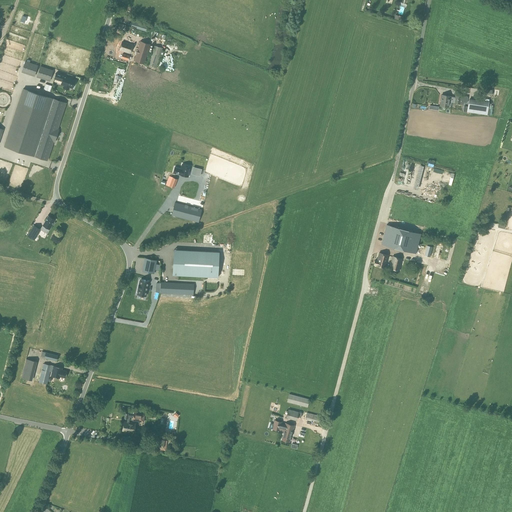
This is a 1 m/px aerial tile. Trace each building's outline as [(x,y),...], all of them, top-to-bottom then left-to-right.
[(136,28),(146,32),(148,25),(119,16),(117,21),(137,27),(136,28)] [(120,50),(131,53),(133,44),(122,41),(120,50)] [(144,64),(151,44),(140,41),(134,60),(144,64)] [(157,68),(163,48),(154,45),(148,65),(157,68)] [(22,72),(34,76),(38,66),(25,62),(24,65),(22,72)] [(125,75),(127,69),(119,66),(117,72),(125,75)] [(50,81),(53,71),(41,67),(37,77),(50,81)] [(67,77),(67,76),(57,72),(54,79),(62,81),(61,84),(64,85),(64,86),(65,86),(65,85),(69,86),(69,87),(72,88),(73,86),(74,87),(75,83),(74,83),(75,80),(71,78),(67,77)] [(52,98),(23,89),(4,146),(33,156),(33,155),(35,155),(35,156),(45,160),(64,102),(54,99),(53,100),(52,99),(52,98)] [(467,102),(467,96),(465,96),(456,94),(455,97),(450,96),(443,95),(442,97),(441,101),(442,101),(441,105),(449,106),(449,102),(461,103),(461,101),(467,102)] [(469,99),(467,111),(487,114),(489,102),(469,99)] [(503,159),(502,159),(500,167),(500,166),(496,180),(506,182),(508,182),(509,179),(508,178),(510,173),(510,171),(510,168),(508,168),(508,165),(509,161),(503,159)] [(404,177),(409,162),(403,160),(398,175),(404,177)] [(180,174),(180,175),(188,177),(191,166),(182,164),(181,169),(175,167),(173,172),(180,174)] [(194,169),(191,185),(196,186),(199,170),(194,169)] [(171,182),(167,181),(166,184),(174,188),(178,179),(172,177),(171,182)] [(179,185),(176,201),(187,202),(190,187),(179,185)] [(199,223),(202,209),(175,202),(171,215),(199,223)] [(52,225),(55,219),(49,216),(43,226),(49,230),(52,225)] [(416,253),(421,234),(386,224),(381,244),(416,253)] [(35,240),(41,230),(34,225),(28,236),(35,240)] [(174,250),(179,250),(179,260),(174,260),(173,275),(218,277),(213,276),(215,252),(219,252),(174,250)] [(377,261),(375,261),(374,264),(385,267),(388,255),(379,253),(377,261)] [(389,268),(399,271),(403,258),(393,256),(389,268)] [(154,273),(157,260),(146,258),(144,271),(154,273)] [(414,287),(384,278),(382,284),(412,293),(414,287)] [(139,285),(138,289),(139,289),(138,294),(141,295),(142,295),(143,295),(146,296),(149,281),(145,280),(146,280),(144,280),(141,279),(140,285),(139,285)] [(194,283),(161,282),(160,293),(193,295),(194,283)] [(58,355),(42,351),(41,356),(45,356),(44,358),(57,361),(58,355)] [(26,359),(21,378),(31,380),(36,362),(26,359)] [(60,376),(66,378),(67,371),(62,370),(62,368),(44,364),(39,382),(47,384),(50,370),(52,371),(51,376),(60,378),(60,376)] [(287,402),(308,407),(310,399),(289,393),(287,402)] [(288,409),(286,417),(298,420),(298,417),(300,412),(288,409)] [(170,418),(171,413),(160,410),(159,415),(162,416),(160,423),(163,423),(165,417),(170,418)] [(319,422),(320,416),(307,412),(308,412),(304,411),(303,416),(306,417),(305,418),(319,422)] [(132,420),(143,421),(144,414),(133,412),(132,420)] [(292,434),(295,425),(275,420),(273,428),(283,431),(283,432),(284,433),(282,439),(290,441),(292,434)] [(122,431),(134,433),(136,423),(123,421),(122,431)] [(191,446),(178,444),(177,452),(190,454),(191,446)]
